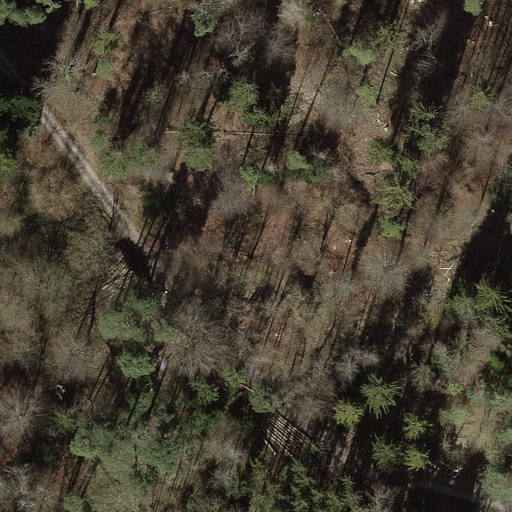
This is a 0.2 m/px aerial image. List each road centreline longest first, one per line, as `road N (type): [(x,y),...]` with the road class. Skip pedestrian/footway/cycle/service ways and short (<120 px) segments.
road 1 (track): [(404,511),(247,380),(132,245),(0,48)]
road 2 (track): [(328,448),(511,500)]
